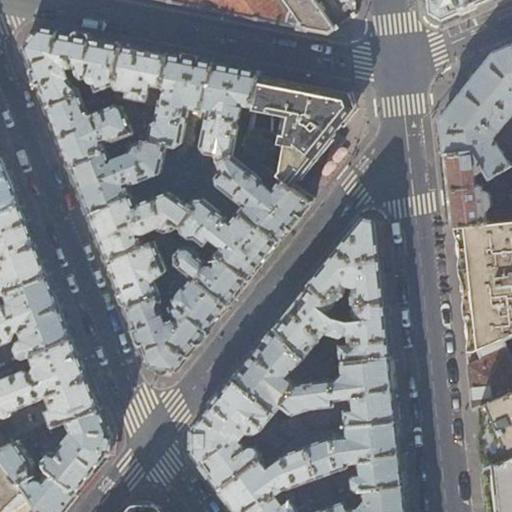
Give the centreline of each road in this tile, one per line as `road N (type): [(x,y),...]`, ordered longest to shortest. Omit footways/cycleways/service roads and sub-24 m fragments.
road 1 (residential): [(0,49),(148,442)]
road 2 (tertiary): [(407,128),(148,442)]
road 3 (tertiary): [(447,511),(407,128)]
road 4 (tertiary): [(49,0),(400,65)]
road 5 (residential): [(511,19),(400,65)]
